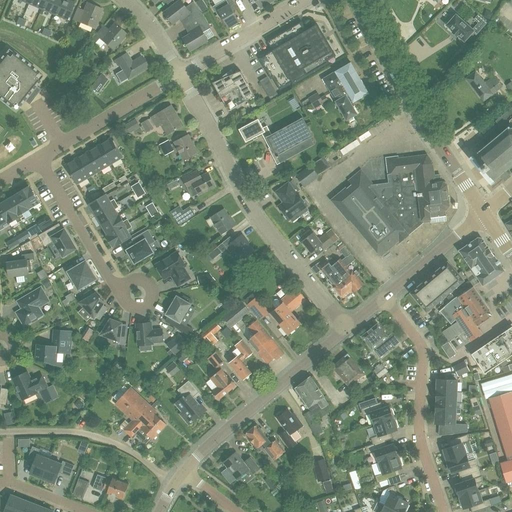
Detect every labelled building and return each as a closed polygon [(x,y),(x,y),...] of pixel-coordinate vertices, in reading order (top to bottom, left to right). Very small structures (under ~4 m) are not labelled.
[(30,0),(29,4),(41,10),(45,0),(30,0)] [(45,0),(41,10),(54,15),(60,0),(45,0)] [(60,0),(54,15),(67,21),(75,3),(67,0),(60,0)] [(232,26),(233,28),(238,25),(237,23),(240,22),(233,11),(238,8),(233,0),(224,0),(213,7),(218,15),(221,13),(229,28),(232,26)] [(185,27),(203,14),(194,2),(186,8),(181,1),(165,13),(168,16),(167,20),(171,20),(173,24),(179,19),(185,27)] [(78,22),(94,29),(103,9),(87,2),(83,10),(77,8),(76,10),(73,19),(72,20),(78,22)] [(492,14),(486,11),(484,16),(489,19),(492,14)] [(189,47),(191,51),(208,40),(204,33),(212,28),(203,14),(185,27),(190,35),(184,39),(186,43),(185,46),(189,47)] [(459,39),(461,42),(464,41),(465,41),(474,31),(456,15),(447,25),(453,31),(453,32),(457,36),(458,36),(459,36),(458,37),(459,39)] [(307,29),(302,21),(267,42),(272,50),(258,58),(271,80),(273,78),(280,91),(291,84),(292,86),(330,64),(328,61),(336,56),(326,39),(317,23),(307,29)] [(100,40),(113,51),(127,34),(114,23),(109,29),(103,25),(95,35),(95,36),(91,40),(95,43),(99,39),(100,40)] [(0,58),(0,97),(15,110),(24,99),(29,102),(39,90),(34,86),(43,75),(8,48),(0,58)] [(142,56),(132,62),(126,53),(114,60),(117,65),(119,64),(122,70),(116,73),(121,82),(127,78),(128,80),(149,68),(142,56)] [(335,101),(347,121),(358,114),(352,104),(369,93),(351,62),(322,79),(336,101),(335,101)] [(227,77),(242,104),(255,96),(241,71),(237,73),(227,77)] [(467,78),(484,101),(503,86),(496,78),(492,81),(491,79),(485,84),(476,72),(467,78)] [(213,82),(229,111),(242,104),(227,77),(213,82)] [(260,81),(271,100),(278,96),(267,77),(260,81)] [(96,80),(91,87),(97,92),(102,85),(96,80)] [(308,98),(315,109),(329,101),(325,95),(321,97),(318,92),(308,98)] [(253,108),(260,104),(257,100),(250,104),(253,108)] [(161,125),(168,135),(183,126),(172,105),(151,118),(157,127),(161,125)] [(471,157),(493,183),(495,182),(494,181),(501,176),(503,179),(509,175),(506,171),(511,165),(511,107),(496,120),(502,128),(506,124),(509,125),(509,128),(486,147),(482,143),(477,147),(480,151),(474,156),(473,156),(471,157)] [(268,149),(277,165),(314,145),(311,138),(313,137),(303,118),(272,134),(267,126),(263,128),(258,119),(239,129),(246,143),(262,134),(269,148),(268,149)] [(126,125),(130,133),(141,127),(136,119),(126,125)] [(141,123),(146,133),(154,128),(148,119),(141,123)] [(231,124),(224,127),(227,134),(234,131),(231,124)] [(174,142),(183,160),(198,152),(194,145),(195,144),(193,140),(192,141),(189,134),(174,142)] [(99,144),(111,164),(123,157),(111,137),(99,144)] [(12,151),(18,146),(13,138),(6,143),(12,151)] [(159,144),(165,156),(174,151),(169,140),(159,144)] [(88,151),(100,171),(111,164),(99,144),(88,151)] [(359,156),(369,170),(378,164),(368,149),(359,156)] [(77,157),(89,177),(100,171),(88,151),(77,157)] [(350,162),(360,176),(369,170),(359,156),(350,162)] [(66,164),(78,184),(89,177),(77,157),(66,164)] [(316,174),(317,175),(329,168),(323,158),(313,164),(310,166),(314,170),(316,174)] [(341,168),(351,183),(360,176),(350,162),(341,168)] [(296,176),(304,188),(319,177),(318,176),(314,170),(310,166),(296,176)] [(341,168),(332,174),(342,189),(351,183),(341,168)] [(199,194),(199,195),(215,187),(208,172),(201,176),(198,170),(183,178),(192,197),(199,194)] [(323,180),(333,195),(342,189),(332,174),(323,180)] [(135,193),(143,188),(139,181),(131,186),(135,193)] [(170,190),(179,185),(177,181),(168,185),(170,190)] [(288,182),(276,192),(283,202),(278,206),(289,220),(290,219),(292,221),(300,216),(302,219),(309,213),(305,208),(308,206),(297,192),(296,193),(288,182)] [(19,193),(28,208),(29,209),(41,202),(37,195),(36,196),(29,186),(19,192),(19,193)] [(143,188),(135,193),(138,198),(146,193),(143,188)] [(451,204),(439,188),(426,197),(428,200),(420,206),(423,210),(412,217),(425,235),(445,222),(438,213),(451,204)] [(19,193),(9,199),(22,220),(21,218),(24,216),(22,212),(28,208),(19,193)] [(94,211),(97,215),(117,203),(114,198),(110,200),(107,195),(90,205),(93,211),(94,211)] [(131,197),(121,203),(123,208),(133,201),(131,197)] [(0,204),(0,206),(9,222),(16,219),(18,222),(22,220),(9,199),(0,204)] [(102,225),(120,215),(120,214),(119,215),(116,210),(119,207),(117,203),(97,215),(99,219),(98,219),(102,225)] [(146,207),(149,212),(156,208),(153,203),(146,207)] [(0,230),(10,224),(9,222),(0,206),(0,230)] [(149,212),(152,217),(159,213),(156,208),(149,212)] [(211,217),(221,234),(236,225),(230,215),(229,216),(224,209),(211,217)] [(352,232),(367,221),(361,213),(358,215),(354,209),(337,220),(342,228),(347,225),(352,232)] [(176,216),(181,223),(188,218),(184,211),(176,216)] [(109,235),(130,223),(128,219),(124,221),(120,215),(102,225),(106,232),(107,231),(109,235)] [(53,222),(49,216),(40,222),(43,228),(53,222)] [(373,230),(367,221),(352,232),(357,239),(352,242),(357,250),(374,238),(370,232),(373,230)] [(109,241),(113,247),(131,236),(127,229),(132,226),(130,223),(109,235),(108,236),(110,240),(109,241)] [(55,241),(64,256),(76,249),(77,249),(77,248),(66,229),(65,229),(56,234),(52,227),(39,235),(46,246),(55,241)] [(27,230),(17,236),(21,243),(31,236),(27,230)] [(134,260),(135,263),(154,252),(149,245),(155,241),(148,230),(137,236),(141,242),(128,250),(129,252),(127,254),(132,261),(134,260)] [(302,241),(312,253),(321,246),(325,251),(334,243),(326,233),(319,239),(314,232),(302,241)] [(233,241),(229,245),(233,250),(241,261),(254,251),(246,241),(247,240),(243,234),(233,241)] [(21,243),(17,236),(7,243),(11,249),(21,243)] [(460,252),(483,286),(505,271),(483,238),(478,238),(459,251),(460,252)] [(373,263),(388,253),(382,244),(379,246),(375,240),(358,251),(364,259),(368,256),(373,263)] [(204,249),(208,254),(218,246),(214,241),(204,249)] [(218,246),(208,254),(213,260),(222,252),(218,246)] [(347,257),(351,255),(351,254),(345,246),(340,250),(346,258),(347,257)] [(174,278),(179,285),(191,278),(184,267),(186,265),(178,251),(157,264),(165,278),(173,273),(175,277),(174,278)] [(17,274),(17,276),(24,275),(24,273),(33,272),(31,259),(35,259),(34,253),(22,254),(23,260),(9,263),(8,262),(10,276),(11,276),(10,275),(17,274)] [(394,261),(388,253),(373,263),(378,270),(374,273),(379,281),(395,269),(391,263),(394,261)] [(319,263),(313,268),(317,274),(322,271),(334,286),(333,286),(343,298),(352,291),(353,293),(364,284),(352,270),(350,272),(340,259),(332,266),(327,261),(321,266),(319,263)] [(66,268),(79,289),(97,279),(87,261),(74,268),(72,264),(66,268)] [(429,277),(446,297),(465,281),(448,261),(429,277)] [(198,278),(200,285),(215,281),(210,275),(198,278)] [(410,293),(427,312),(446,297),(429,277),(410,293)] [(53,285),(48,278),(43,281),(48,288),(53,285)] [(464,292),(472,286),(469,281),(461,287),(464,292)] [(456,320),(471,341),(482,333),(477,327),(493,315),(473,286),(472,286),(464,292),(453,300),(439,311),(440,312),(451,324),(456,320)] [(19,316),(25,326),(33,321),(33,322),(38,319),(38,318),(44,315),(37,303),(48,297),(42,287),(18,301),(25,313),(19,316)] [(272,313),(288,333),(299,324),(290,313),(306,300),(295,288),(279,301),(278,300),(277,300),(275,300),(274,300),(273,301),(272,303),(273,305),(277,310),(272,313)] [(95,318),(96,317),(95,317),(96,316),(101,319),(108,309),(103,305),(105,302),(96,293),(94,295),(91,289),(84,293),(87,298),(80,303),(81,304),(95,318)] [(248,307),(260,321),(270,312),(254,293),(244,301),(248,307)] [(76,298),(74,295),(63,301),(65,305),(76,298)] [(174,325),(191,335),(194,329),(187,325),(197,308),(191,305),(193,300),(185,295),(183,299),(178,296),(174,303),(173,303),(171,307),(167,314),(177,320),(174,325)] [(222,316),(231,328),(251,312),(241,301),(222,316)] [(118,343),(126,344),(128,324),(127,324),(127,326),(122,326),(122,323),(110,319),(109,321),(104,318),(100,324),(104,328),(100,335),(120,341),(119,342),(118,342),(118,343)] [(262,359),(263,360),(264,361),(266,361),(267,363),(274,357),(276,360),(284,353),(257,320),(248,328),(254,335),(249,340),(262,356),(262,359)] [(209,339),(214,345),(218,341),(214,335),(221,329),(215,321),(200,334),(202,336),(206,341),(209,339)] [(137,324),(139,345),(154,343),(154,342),(164,341),(163,329),(153,329),(152,322),(137,324)] [(443,332),(449,341),(463,332),(457,323),(443,332)] [(373,349),(380,358),(400,342),(396,337),(390,341),(388,338),(389,337),(378,324),(362,336),(373,350),(373,349)] [(511,355),(511,326),(472,354),(485,374),(511,355)] [(37,360),(64,362),(65,353),(70,353),(71,347),(68,347),(68,340),(72,340),(72,331),(55,330),(54,346),(38,345),(37,360)] [(166,344),(175,355),(188,344),(179,333),(166,344)] [(202,345),(206,341),(202,336),(198,340),(202,345)] [(230,363),(244,380),(252,373),(241,361),(245,358),(246,359),(253,353),(243,340),(235,346),(237,349),(233,352),(237,357),(230,363)] [(442,347),(444,350),(451,346),(448,342),(442,347)] [(451,346),(444,350),(447,354),(453,350),(451,346)] [(184,349),(176,356),(181,362),(189,355),(184,349)] [(453,350),(447,354),(450,358),(456,354),(453,350)] [(208,359),(216,368),(218,366),(223,361),(220,357),(219,357),(217,354),(215,352),(208,359)] [(333,367),(349,387),(364,373),(348,354),(333,367)] [(453,366),(458,377),(470,372),(465,361),(453,366)] [(166,369),(172,376),(180,370),(174,362),(166,369)] [(376,374),(379,378),(388,372),(382,364),(382,363),(380,365),(379,364),(373,369),(376,374)] [(107,377),(111,373),(106,368),(102,372),(107,377)] [(212,392),(218,400),(236,385),(230,377),(228,379),(221,369),(209,379),(217,388),(212,392)] [(23,398),(23,399),(38,392),(37,390),(48,386),(43,375),(32,380),(28,372),(24,374),(23,372),(17,375),(18,377),(14,379),(20,391),(18,392),(21,399),(23,398)] [(374,374),(368,379),(373,385),(379,380),(374,374)] [(309,408),(309,407),(311,410),(304,414),(315,436),(324,432),(316,417),(322,417),(330,412),(328,405),(329,405),(324,397),(311,377),(295,388),(296,390),(295,392),(298,395),(299,394),(309,408)] [(437,391),(457,392),(457,380),(438,379),(437,391)] [(188,417),(192,422),(205,411),(194,398),(200,394),(189,380),(177,390),(184,397),(176,403),(183,412),(180,414),(185,419),(188,417)] [(59,397),(54,385),(48,388),(53,400),(59,397)] [(500,463),(506,483),(511,481),(511,386),(488,394),(501,437),(508,460),(500,463)] [(143,429),(153,439),(167,425),(156,415),(158,412),(131,387),(115,404),(132,420),(124,429),(133,439),(143,429)] [(437,401),(456,402),(457,392),(437,391),(437,401)] [(148,399),(153,404),(156,400),(152,395),(148,399)] [(84,405),(79,401),(75,405),(79,410),(84,405)] [(456,408),(456,402),(437,401),(436,412),(456,413),(461,413),(461,409),(456,408)] [(371,413),(375,424),(395,417),(392,410),(390,409),(389,406),(379,410),(377,404),(361,409),(363,415),(371,413)] [(301,437),(297,431),(304,426),(301,422),(297,416),(294,418),(289,410),(283,414),(282,412),(281,412),(278,414),(277,416),(278,417),(277,418),(286,430),(279,436),(289,450),(297,444),(295,441),(301,437)] [(436,423),(455,424),(456,413),(436,412),(436,423)] [(373,444),(381,442),(389,439),(387,433),(397,430),(396,427),(398,427),(395,417),(375,424),(379,436),(371,438),(373,444)] [(264,449),(274,461),(285,452),(276,440),(272,443),(269,441),(257,425),(246,435),(257,449),(258,448),(258,449),(263,445),(265,448),(264,449)] [(443,453),(446,462),(466,455),(474,453),(468,435),(452,440),(454,446),(444,450),(445,452),(443,453)] [(375,451),(379,462),(399,455),(397,448),(395,447),(394,444),(383,448),(381,442),(373,444),(366,447),(368,453),(375,451)] [(31,473),(43,478),(50,460),(38,455),(40,449),(33,446),(27,461),(34,464),(31,473)] [(249,470),(253,475),(260,469),(251,457),(244,462),(236,452),(223,463),(230,471),(225,476),(231,483),(236,479),(237,480),(249,470)] [(378,482),(388,479),(394,477),(392,471),(402,468),(401,465),(403,465),(399,455),(379,462),(383,474),(376,476),(378,482)] [(464,476),(480,470),(476,459),(469,461),(466,455),(446,462),(449,470),(451,471),(452,473),(462,470),(464,476)] [(312,463),(318,483),(330,479),(324,458),(312,463)] [(50,460),(43,478),(55,483),(59,473),(65,475),(69,463),(63,461),(62,464),(50,460)] [(456,490),(458,497),(479,490),(476,484),(484,481),(480,470),(464,476),(466,481),(456,485),(457,487),(456,490)] [(394,477),(388,479),(390,485),(402,481),(400,475),(394,477)] [(93,488),(103,491),(103,488),(107,479),(107,478),(101,476),(100,480),(96,479),(93,488)] [(113,478),(112,481),(108,490),(107,493),(124,499),(129,484),(113,478)] [(89,482),(79,479),(75,490),(85,493),(89,482)] [(324,483),(327,493),(333,491),(330,481),(324,483)] [(500,490),(506,488),(504,482),(498,484),(500,490)] [(351,483),(343,486),(345,492),(353,489),(351,483)] [(383,491),(378,502),(399,511),(405,511),(409,506),(407,505),(409,503),(397,497),(398,495),(394,486),(389,488),(383,491)] [(474,505),(476,511),(492,505),(490,499),(482,502),(479,490),(458,497),(461,506),(463,506),(464,508),(474,505)] [(17,511),(22,499),(12,495),(8,505),(0,501),(0,511),(17,511)] [(28,511),(32,503),(22,499),(17,511),(28,511)] [(320,511),(328,511),(324,501),(318,503),(320,511)] [(399,511),(378,502),(374,511),(376,511),(399,511)] [(40,511),(43,507),(32,503),(28,511),(40,511)]
